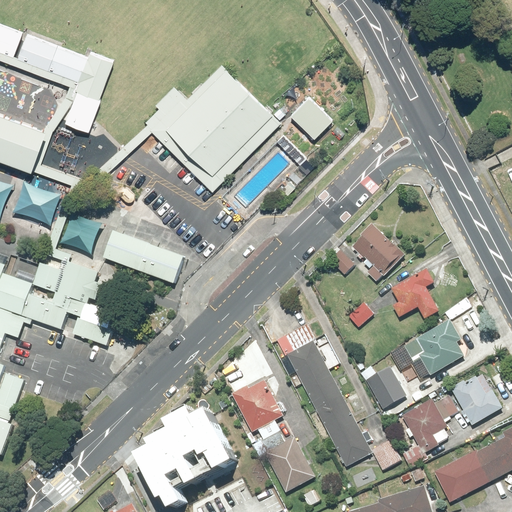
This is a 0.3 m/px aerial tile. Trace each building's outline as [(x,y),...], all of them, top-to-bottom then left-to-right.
[(26,31),(0,21),(0,48),(17,55),(26,31)] [(90,55),(27,33),(19,58),(82,79),(90,55)] [(163,114),(150,127),(210,187),(276,122),(225,71),(187,109),(168,89),(153,104),(163,114)] [(94,99),(68,90),(58,118),(84,127),(94,99)] [(334,121),(309,96),(291,113),(316,139),(334,121)] [(47,123),(0,106),(0,154),(32,166),(47,123)] [(285,133),(278,140),(303,164),(310,157),(285,133)] [(160,140),(151,148),(172,170),(181,162),(160,140)] [(375,225),(355,245),(377,267),(371,273),(379,281),(405,255),(375,225)] [(187,255),(117,231),(107,260),(177,284),(187,255)] [(357,267),(342,250),(332,259),(348,276),(357,267)] [(0,455),(2,456),(29,383),(1,373),(5,363),(0,361),(0,356),(8,333),(22,338),(29,318),(64,331),(70,314),(83,318),(90,299),(98,302),(104,285),(96,282),(100,273),(46,254),(34,287),(4,276),(8,267),(0,263),(0,455)] [(436,282),(429,269),(393,289),(400,303),(394,306),(402,320),(422,309),(428,320),(443,311),(429,286),(436,282)] [(376,313),(366,303),(352,316),(363,326),(376,313)] [(407,345),(416,360),(403,368),(411,382),(424,375),(427,380),(469,356),(461,342),(465,340),(453,319),(407,345)] [(309,325),(282,339),(348,467),(375,453),(309,325)] [(394,367),(371,380),(386,409),(409,396),(394,367)] [(485,372),(454,389),(474,425),(505,408),(485,372)] [(252,386),(236,394),(260,442),(264,440),(271,453),(268,454),(288,494),(317,479),(296,437),(288,440),(278,421),(288,416),(270,380),(254,388),(252,386)] [(405,417),(422,446),(406,455),(414,470),(431,460),(427,453),(452,438),(447,429),(450,426),(447,420),(460,413),(451,396),(437,404),(435,399),(405,417)] [(239,471),(214,420),(202,427),(197,418),(172,430),(176,439),(153,451),(156,458),(144,464),(166,507),(172,504),(176,511),(183,511),(190,509),(180,488),(190,483),(194,493),(209,485),(203,471),(214,466),(221,479),(239,471)] [(511,430),(505,434),(507,438),(440,473),(455,502),(511,472),(511,430)] [(394,440),(375,449),(384,471),(404,462),(394,440)] [(228,484),(230,490),(242,495),(252,491),(252,484),(249,476),(228,484)] [(436,511),(428,485),(348,511),(436,511)] [(138,511),(134,502),(113,511),(138,511)] [(250,511),(246,503),(229,511),(250,511)]
